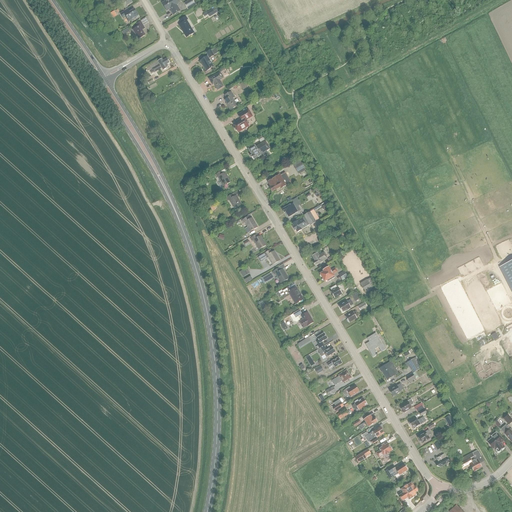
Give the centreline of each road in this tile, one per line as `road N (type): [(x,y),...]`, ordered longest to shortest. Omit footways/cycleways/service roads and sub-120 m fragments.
road 1 (tertiary): [(439,487),(163,45)]
road 2 (primary): [(206,511),(217,403),(202,292),(159,176),(101,79)]
